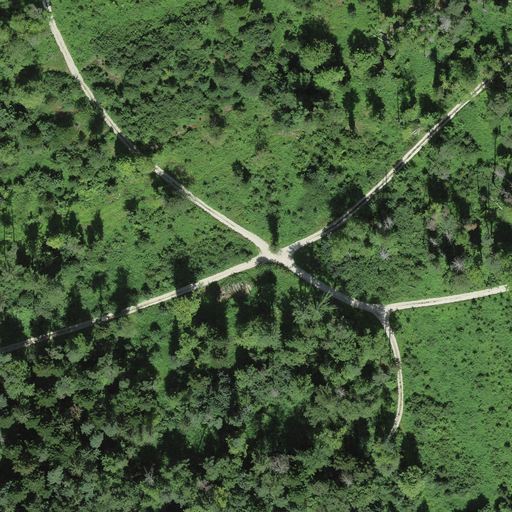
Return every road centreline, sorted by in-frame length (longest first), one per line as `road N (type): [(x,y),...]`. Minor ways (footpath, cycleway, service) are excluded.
road 1 (track): [(511,58),(350,211),(278,253),(175,185),(106,116),(57,35),(46,0)]
road 2 (track): [(511,287),(372,308),(278,253),(0,350)]
road 3 (track): [(337,511),(382,460),(403,393),(400,354),(372,308)]
